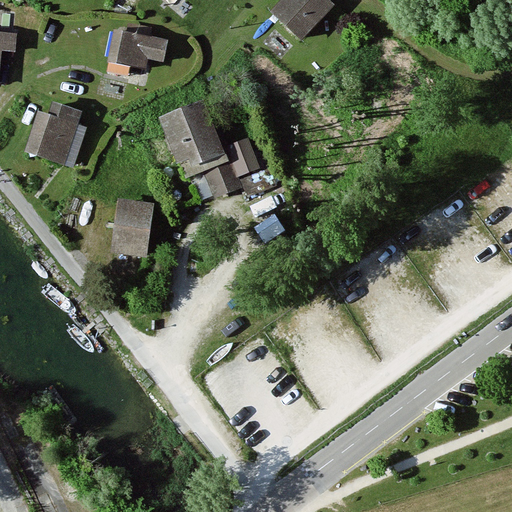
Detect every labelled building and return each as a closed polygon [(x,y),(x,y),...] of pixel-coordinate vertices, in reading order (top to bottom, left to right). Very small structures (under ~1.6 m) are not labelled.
[(273,0),(269,4),(295,33),(327,4),(322,0),(273,0)] [(0,54),(10,55),(12,29),(0,28),(0,54)] [(111,61),(140,66),(142,56),(159,59),(164,37),(117,28),(111,61)] [(149,111),(169,164),(217,147),(198,94),(149,111)] [(30,107),(14,149),(58,165),(78,110),(51,100),(46,113),(30,107)] [(114,199),(111,254),(147,256),(150,201),(114,199)]
